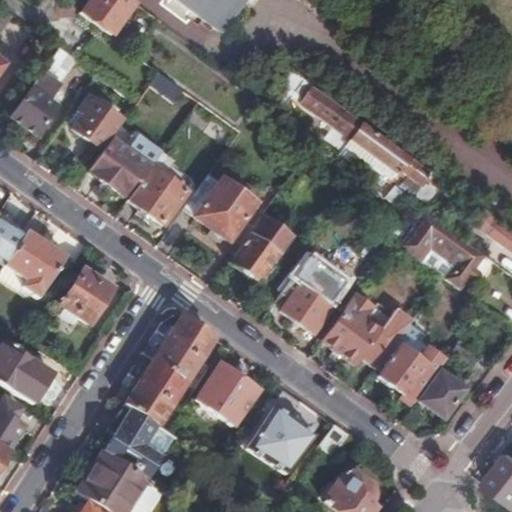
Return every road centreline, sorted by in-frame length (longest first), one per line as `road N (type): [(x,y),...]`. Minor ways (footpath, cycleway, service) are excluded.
road 1 (residential): [(159,280),(438,478)]
road 2 (residential): [(11,511),(159,280)]
road 3 (residential): [(0,163),(159,280)]
